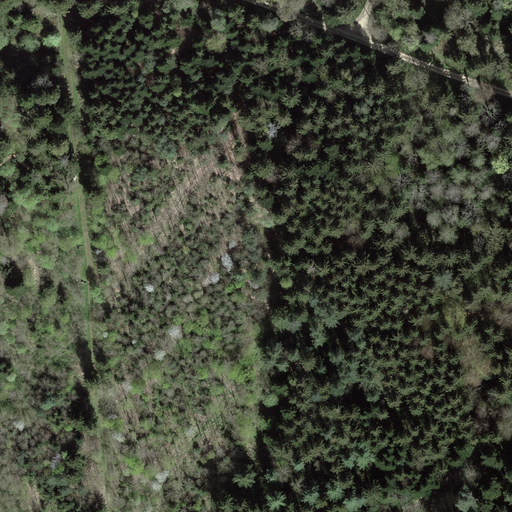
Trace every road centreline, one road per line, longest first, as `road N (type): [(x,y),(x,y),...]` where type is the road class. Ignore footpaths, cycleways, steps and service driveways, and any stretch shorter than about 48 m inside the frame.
road 1 (track): [(110,511),(61,0)]
road 2 (track): [(264,0),(511,93)]
road 3 (track): [(511,431),(407,511)]
